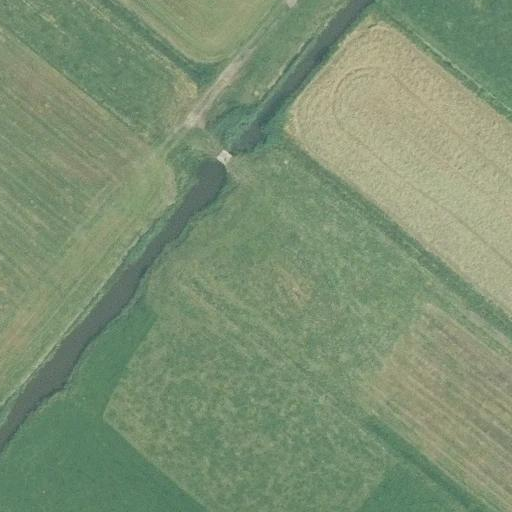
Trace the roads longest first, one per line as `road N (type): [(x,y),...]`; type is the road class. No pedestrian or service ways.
road 1 (track): [(85,376),(183,253),(248,198),(250,174),(190,122)]
road 2 (track): [(0,384),(190,122)]
road 3 (track): [(190,122),(290,0)]
